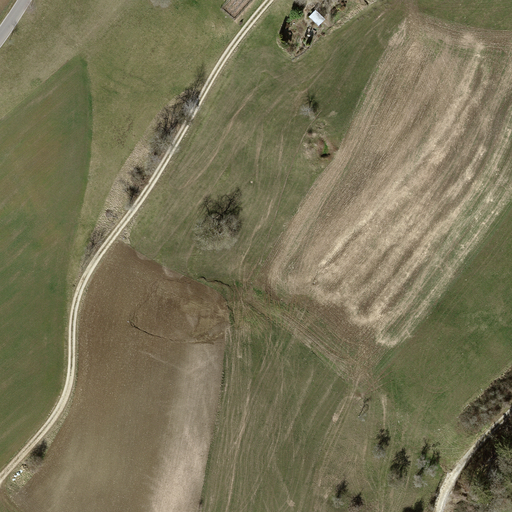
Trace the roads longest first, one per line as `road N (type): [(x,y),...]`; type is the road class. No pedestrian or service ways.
road 1 (track): [(268,0),(229,47),(87,272),(71,313),(70,379),(58,410),(0,478)]
road 2 (track): [(441,511),(456,472),(511,411)]
